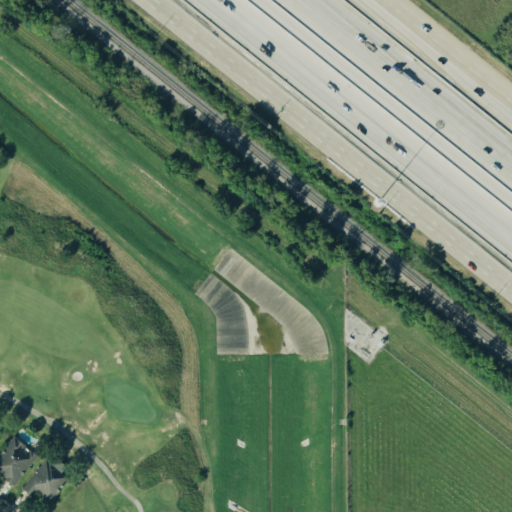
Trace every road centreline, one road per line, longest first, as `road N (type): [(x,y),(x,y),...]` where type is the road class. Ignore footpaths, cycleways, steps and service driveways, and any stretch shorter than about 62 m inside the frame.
road 1 (primary): [(153,0),(511,288)]
road 2 (motorway): [(226,0),(511,229)]
road 3 (motorway): [(511,175),(291,0)]
road 4 (motorway): [(511,119),(384,0)]
road 5 (primary): [(511,92),(397,0)]
